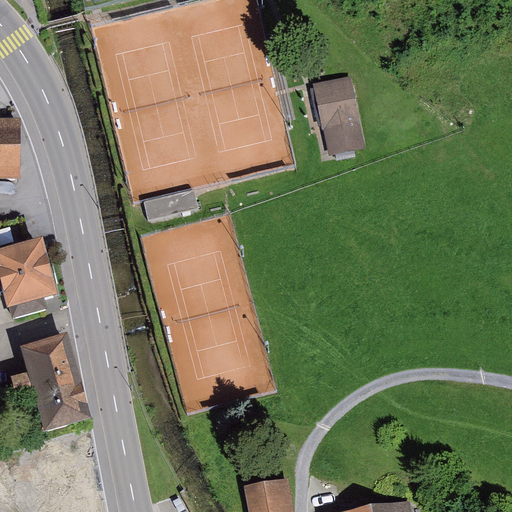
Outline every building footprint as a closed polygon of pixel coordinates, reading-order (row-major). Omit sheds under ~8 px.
[(365,151),(349,81),(316,89),(332,158),(365,151)] [(0,179),(19,180),(20,120),(0,119),(0,179)] [(145,205),(148,221),(199,208),(195,193),(145,205)] [(0,277),(3,276),(0,263),(0,249),(25,243),(19,222),(0,226),(0,277)] [(57,295),(43,238),(25,243),(0,249),(0,263),(3,276),(14,318),(48,309),(45,298),(57,295)] [(90,420),(67,336),(23,349),(29,372),(10,377),(15,396),(33,391),(44,433),(90,420)] [(94,511),(82,471),(0,494),(0,511),(94,511)] [(289,511),(285,486),(249,493),(252,511),(289,511)] [(412,511),(410,499),(351,511),(412,511)]
